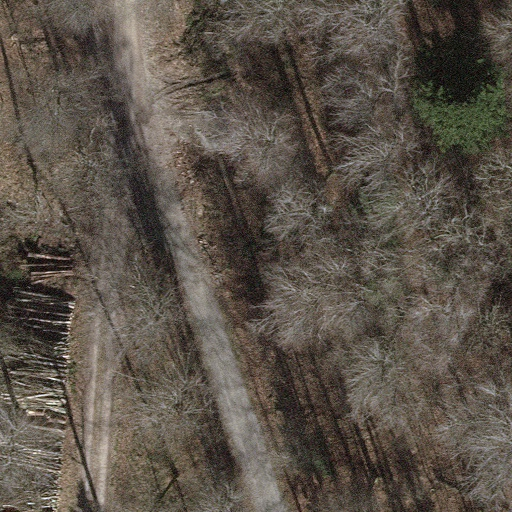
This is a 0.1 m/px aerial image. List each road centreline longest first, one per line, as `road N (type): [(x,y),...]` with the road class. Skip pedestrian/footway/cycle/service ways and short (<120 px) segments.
road 1 (track): [(277,511),(129,93)]
road 2 (track): [(94,511),(129,93)]
